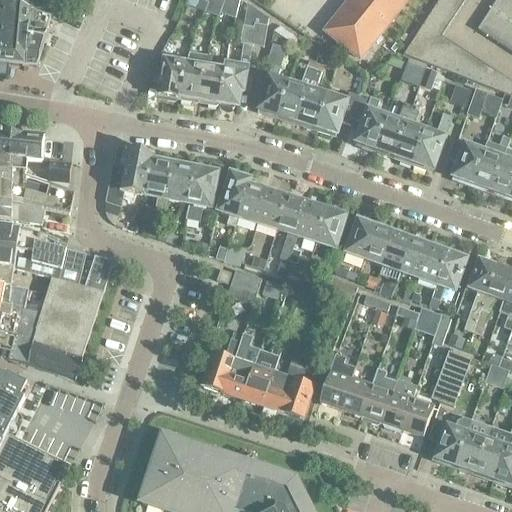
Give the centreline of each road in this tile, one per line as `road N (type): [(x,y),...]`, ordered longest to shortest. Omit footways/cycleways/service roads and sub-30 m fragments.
road 1 (residential): [(104,122),(89,228),(165,271),(101,511)]
road 2 (residential): [(104,122),(253,154),(511,243)]
